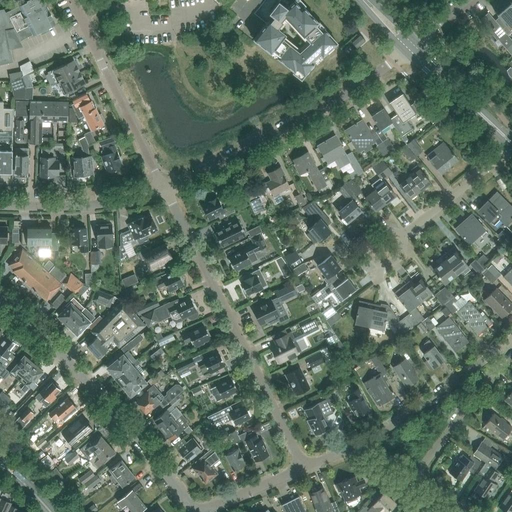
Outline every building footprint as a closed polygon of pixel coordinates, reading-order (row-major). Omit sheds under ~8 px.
[(4,9),(0,10),(0,65),(13,63),(11,53),(10,47),(19,42),(32,35),(51,26),(53,25),(54,24),(42,0),(26,0),(27,2),(5,13),(4,9)] [(289,0),(255,30),(295,76),(337,39),(303,0),(289,0)] [(511,31),(511,32),(511,31),(511,4),(511,3),(497,15),(499,17),(511,31)] [(480,21),(497,41),(498,40),(511,56),(511,40),(507,34),(511,31),(499,17),(495,21),(489,13),(480,21)] [(360,35),(352,43),(357,49),(365,41),(360,35)] [(344,50),(347,53),(348,54),(352,50),(349,46),(344,50)] [(368,65),(362,55),(358,57),(364,68),(365,67),(367,66),(368,65)] [(34,70),(29,61),(19,66),(24,75),(34,70)] [(53,84),(56,84),(79,73),(74,61),(61,67),(61,66),(53,70),(47,73),(48,74),(45,76),(49,84),(51,85),(52,84),(53,84)] [(22,71),(9,74),(10,82),(23,76),(22,71)] [(79,73),(60,82),(63,89),(60,91),(62,94),(64,95),(66,95),(73,91),(72,90),(85,84),(79,73)] [(11,82),(12,91),(26,88),(22,78),(11,82)] [(13,99),(15,99),(25,100),(26,88),(12,91),(13,96),(13,99)] [(74,104),(71,105),(78,118),(84,116),(91,130),(97,127),(103,124),(102,123),(105,121),(101,114),(99,116),(95,109),(94,106),(92,102),(88,103),(87,102),(90,101),(86,93),(85,94),(76,98),(72,100),(72,101),(74,104)] [(391,121),(400,136),(409,130),(403,122),(419,111),(414,103),(411,105),(403,94),(389,103),(397,115),(390,120),(391,121)] [(29,116),(29,101),(29,100),(25,100),(15,99),(15,116),(29,116)] [(0,172),(12,173),(12,151),(12,137),(12,120),(13,109),(3,109),(3,102),(0,101),(0,172)] [(29,101),(29,116),(28,144),(42,144),(42,122),(68,123),(68,102),(29,101)] [(68,122),(78,122),(72,108),(69,108),(68,122)] [(381,130),(391,124),(390,122),(391,121),(390,120),(383,109),(372,116),(381,130)] [(346,132),(357,150),(362,147),(364,149),(375,143),(362,121),(355,125),(356,126),(346,132)] [(93,155),(86,139),(85,137),(80,139),(81,141),(79,142),(82,149),(82,151),(72,152),(75,176),(93,174),(92,164),(91,164),(90,157),(93,155)] [(338,168),(349,162),(348,161),(349,161),(347,157),(335,137),(318,146),(327,163),(328,163),(329,164),(334,161),(338,168)] [(102,156),(108,173),(122,168),(121,163),(115,145),(112,138),(100,143),(102,150),(104,149),(104,150),(101,151),(102,156)] [(387,139),(382,142),(390,154),(396,151),(387,139)] [(413,139),(406,145),(416,157),(423,151),(413,139)] [(390,154),(382,142),(376,146),(384,158),(390,154)] [(427,156),(440,173),(457,160),(443,143),(427,156)] [(416,157),(406,145),(406,144),(400,149),(410,162),(416,157)] [(28,148),(16,148),(15,177),(28,177),(28,148)] [(329,192),(325,185),(323,182),(318,171),(308,152),(300,157),(292,161),(300,175),(307,172),(308,171),(318,190),(321,196),(329,192)] [(55,158),(49,157),(49,153),(43,153),(42,157),(41,157),(41,177),(54,177),(54,175),(58,175),(58,167),(55,167),(55,158)] [(348,161),(349,162),(356,174),(362,170),(354,157),(349,161),(348,161)] [(382,160),(377,164),(387,178),(392,174),(382,160)] [(387,178),(377,164),(373,167),(372,168),(382,182),(387,178)] [(413,173),(409,177),(420,191),(430,184),(419,169),(416,166),(411,170),(413,173)] [(269,190),(273,197),(290,188),(284,176),(285,175),(280,167),(267,174),(270,181),(266,183),(268,187),(269,190)] [(420,191),(409,177),(399,185),(410,199),(420,191)] [(325,185),(329,192),(335,188),(329,179),(323,182),(325,185)] [(350,179),(345,183),(353,193),(356,197),(361,192),(351,179),(350,179)] [(385,182),(374,190),(386,204),(396,196),(385,182)] [(345,199),(335,208),(338,211),(347,222),(361,211),(356,205),(352,201),(356,197),(353,193),(345,183),(339,188),(338,190),(345,199)] [(243,185),(232,191),(235,196),(241,193),(245,199),(248,198),(256,214),(265,209),(262,204),(257,194),(254,187),(245,191),(243,185)] [(386,204),(374,190),(364,197),(375,212),(386,204)] [(511,206),(497,191),(487,201),(491,206),(501,216),(498,220),(499,221),(501,222),(505,226),(511,220),(511,206)] [(294,197),(300,207),(306,204),(301,193),(294,197)] [(221,199),(219,200),(217,198),(201,206),(209,220),(214,218),(215,220),(219,218),(219,219),(226,216),(235,212),(229,201),(223,203),(221,199)] [(313,201),(301,208),(307,216),(306,218),(310,222),(306,226),(309,229),(310,231),(318,240),(319,241),(330,232),(325,226),(330,221),(313,201)] [(494,226),(499,221),(498,220),(501,216),(491,206),(487,201),(478,210),(490,222),(494,226)] [(455,229),(469,244),(485,229),(479,223),(477,220),(471,214),(455,229)] [(144,217),(127,225),(130,230),(134,240),(149,233),(150,234),(155,232),(154,231),(157,230),(151,216),(145,219),(144,217)] [(224,229),(215,233),(216,235),(222,247),(237,240),(246,235),(239,222),(233,224),(231,222),(223,226),(224,229)] [(112,224),(98,225),(98,226),(96,226),(97,242),(98,248),(105,248),(113,247),(112,224)] [(259,226),(248,231),(251,237),(261,232),(259,226)] [(27,245),(38,246),(39,228),(27,228),(27,232),(21,232),(21,245),(27,245)] [(38,250),(51,250),(51,228),(39,228),(38,246),(38,250)] [(72,229),(72,236),(71,236),(71,246),(72,246),(72,245),(79,245),(80,253),(88,253),(88,238),(86,238),(85,228),(72,229)] [(495,233),(506,244),(511,240),(502,231),(497,235),(495,233)] [(256,255),(255,252),(266,247),(260,234),(250,238),(253,244),(252,245),(237,252),(238,254),(229,258),(231,264),(230,265),(232,269),(234,269),(235,271),(251,263),(259,259),(256,255)] [(120,246),(119,247),(120,262),(128,258),(135,255),(129,243),(122,246),(120,246)] [(171,257),(167,249),(165,245),(157,249),(155,247),(153,248),(152,246),(138,253),(140,258),(143,257),(149,268),(171,257)] [(453,247),(441,257),(456,276),(462,271),(465,274),(470,270),(468,267),(468,266),(453,247)] [(22,250),(9,265),(14,270),(13,271),(47,300),(62,283),(75,294),(83,284),(71,273),(67,277),(65,275),(66,275),(55,265),(48,273),(22,250)] [(90,252),(91,265),(101,264),(100,251),(90,252)] [(299,258),(295,251),(284,257),(288,265),(299,258)] [(489,260),(483,254),(476,260),(483,268),(489,263),(487,262),(489,260)] [(282,256),(276,259),(280,267),(285,278),(293,274),(282,256)] [(318,266),(326,277),(323,279),(327,285),(337,278),(335,276),(337,275),(334,272),(340,268),(331,256),(318,266)] [(456,276),(441,257),(429,266),(444,285),(456,276)] [(44,267),(48,270),(53,264),(49,260),(44,267)] [(469,265),(478,275),(484,270),(475,260),(469,265)] [(303,264),(292,270),(296,277),(307,270),(303,264)] [(491,265),(487,269),(497,279),(501,275),(491,265)] [(511,268),(503,277),(511,286),(511,268)] [(497,279),(487,269),(487,270),(482,275),(491,284),(497,279)] [(267,285),(260,270),(250,274),(252,277),(241,283),(247,294),(254,291),(255,291),(267,285)] [(154,279),(156,282),(158,289),(165,285),(169,293),(177,289),(176,287),(183,284),(177,272),(167,276),(166,274),(154,279)] [(122,280),(125,287),(138,282),(135,274),(122,280)] [(418,275),(406,284),(421,303),(433,293),(418,275)] [(337,278),(327,285),(311,298),(316,305),(332,292),(336,290),(334,288),(342,282),(340,279),(338,280),(337,278)] [(347,278),(342,282),(334,288),(336,290),(332,292),(339,303),(356,290),(347,278)] [(394,294),(410,313),(418,324),(421,322),(422,322),(425,320),(415,307),(421,303),(406,284),(394,294)] [(83,285),(79,289),(84,294),(89,289),(83,285)] [(277,316),(285,312),(280,302),(296,295),(291,285),(275,293),(278,298),(253,310),(260,324),(266,321),(268,325),(279,320),(277,316)] [(132,287),(125,290),(128,297),(135,293),(132,287)] [(445,287),(440,291),(448,301),(453,297),(445,287)] [(511,302),(497,287),(486,297),(502,314),(511,304),(511,302)] [(96,290),(92,301),(109,308),(114,297),(96,290)] [(443,305),(444,304),(448,301),(440,291),(435,295),(443,305)] [(67,308),(58,317),(68,326),(74,319),(81,312),(85,308),(73,297),(70,300),(65,306),(67,308)] [(448,301),(444,304),(452,314),(458,309),(452,302),(456,299),(453,297),(448,301)] [(458,311),(457,312),(478,335),(492,323),(482,312),(480,314),(469,301),(467,303),(464,299),(462,301),(460,298),(454,303),(458,309),(457,310),(458,311)] [(56,299),(51,305),(56,310),(61,304),(56,299)] [(166,304),(142,316),(148,327),(171,315),(172,317),(173,319),(174,320),(175,321),(177,321),(179,321),(181,319),(187,316),(188,317),(189,318),(191,318),(192,319),(193,318),(194,318),(195,317),(196,316),(197,315),(197,314),(197,312),(196,311),(196,309),(197,309),(194,303),(193,304),(191,299),(190,299),(180,303),(179,304),(169,309),(166,304)] [(122,300),(92,332),(97,337),(87,346),(98,358),(115,343),(119,347),(145,325),(122,300)] [(475,302),(482,310),(484,308),(477,300),(475,302)] [(156,301),(136,310),(139,315),(141,314),(158,306),(156,301)] [(354,324),(369,328),(374,304),(359,301),(354,324)] [(391,321),(398,331),(403,327),(399,322),(400,321),(389,308),(374,304),(369,328),(384,331),(386,320),(391,321)] [(321,314),(326,320),(336,312),(331,306),(321,314)] [(74,319),(68,326),(77,335),(90,321),(94,317),(85,308),(81,312),(74,319)] [(336,312),(326,320),(330,326),(341,318),(336,312)] [(410,313),(405,317),(413,327),(418,324),(410,313)] [(398,331),(395,333),(399,338),(413,327),(405,317),(400,321),(399,322),(403,327),(398,331)] [(428,317),(425,320),(422,322),(429,331),(435,326),(428,317)] [(449,317),(436,328),(455,352),(468,342),(449,317)] [(285,330),(271,336),(273,340),(276,346),(272,348),(280,364),(299,354),(298,353),(301,351),(296,340),(318,328),(314,320),(300,327),(303,333),(294,338),(291,331),(287,333),(285,330)] [(421,322),(418,324),(415,326),(422,334),(427,329),(421,322)] [(202,344),(203,342),(210,339),(209,337),(210,336),(208,331),(206,332),(204,326),(182,337),(185,343),(191,340),(195,347),(202,344)] [(160,332),(154,335),(157,341),(163,338),(160,332)] [(174,339),(172,334),(163,338),(157,341),(160,346),(174,339)] [(7,337),(0,345),(0,354),(6,359),(0,366),(5,369),(15,357),(11,353),(17,345),(7,337)] [(121,348),(125,353),(128,351),(135,345),(131,340),(121,348)] [(393,344),(400,355),(406,351),(399,340),(393,344)] [(428,350),(423,354),(427,360),(423,362),(429,370),(433,367),(433,368),(438,364),(444,360),(433,346),(429,340),(423,344),(428,350)] [(339,341),(334,343),(340,352),(341,351),(343,345),(339,341)] [(160,348),(150,356),(153,360),(163,352),(160,348)] [(110,371),(115,377),(131,364),(136,360),(128,351),(125,353),(108,368),(110,371)] [(319,352),(306,359),(308,363),(311,369),(318,365),(324,362),(319,352)] [(219,353),(203,361),(202,360),(197,363),(203,375),(209,373),(210,375),(219,371),(218,369),(225,366),(219,353)] [(19,381),(22,378),(28,371),(33,364),(24,356),(9,374),(15,379),(15,378),(19,381)] [(376,370),(383,367),(377,356),(366,362),(369,366),(373,364),(376,370)] [(406,358),(393,366),(407,386),(419,378),(406,358)] [(115,377),(123,387),(139,373),(143,370),(138,365),(140,363),(137,359),(136,360),(131,364),(115,377)] [(177,373),(186,368),(194,364),(191,359),(183,363),(174,367),(177,373)] [(28,371),(22,378),(19,381),(24,385),(20,390),(25,393),(29,388),(34,382),(43,372),(33,364),(28,371)] [(310,389),(299,367),(284,374),(287,379),(295,396),(310,389)] [(139,373),(123,387),(128,393),(131,396),(147,382),(139,373)] [(148,381),(152,386),(162,378),(158,373),(148,381)] [(395,396),(380,373),(363,383),(369,396),(371,395),(377,405),(380,403),(381,405),(395,396)] [(231,379),(216,387),(210,389),(217,402),(222,399),(225,398),(225,399),(231,396),(230,395),(237,391),(231,379)] [(34,382),(29,388),(33,391),(37,386),(34,382)] [(51,382),(35,398),(40,403),(41,401),(47,408),(50,404),(56,398),(55,396),(60,391),(56,386),(51,382)] [(147,392),(136,402),(137,403),(137,406),(139,408),(141,408),(146,414),(158,403),(163,408),(169,403),(177,396),(178,395),(180,393),(183,391),(181,389),(178,386),(175,386),(166,393),(166,396),(164,398),(154,386),(147,392)] [(191,390),(194,396),(203,392),(200,386),(191,390)] [(330,391),(335,400),(341,397),(336,388),(330,391)] [(351,411),(353,410),(357,417),(369,411),(358,390),(352,392),(352,394),(347,396),(349,401),(347,403),(351,411)] [(323,402),(304,411),(308,420),(312,429),(313,429),(316,435),(317,435),(323,432),(329,429),(322,416),(326,415),(327,416),(332,414),(328,407),(334,405),(328,393),(323,396),(325,401),(323,402)] [(6,396),(0,402),(0,417),(8,408),(6,406),(11,399),(6,396)] [(169,403),(172,406),(173,408),(181,401),(177,396),(169,403)] [(67,398),(53,410),(49,414),(55,420),(59,417),(63,422),(77,409),(67,398)] [(154,421),(162,431),(182,414),(176,407),(174,408),(173,408),(172,406),(154,421)] [(229,406),(208,417),(210,422),(212,425),(224,419),(226,423),(232,420),(235,426),(238,425),(238,426),(244,423),(244,421),(251,418),(244,406),(232,412),(229,406)] [(27,419),(33,414),(28,409),(14,422),(21,429),(25,425),(24,425),(29,421),(27,419)] [(182,414),(162,431),(170,441),(188,426),(186,423),(188,421),(182,414)] [(494,414),(485,426),(503,439),(511,428),(494,414)] [(69,430),(71,432),(67,435),(72,441),(73,441),(76,445),(80,442),(87,436),(85,434),(92,429),(82,418),(69,430)] [(227,427),(218,432),(221,437),(230,433),(227,427)] [(18,437),(19,436),(22,433),(17,429),(15,431),(13,433),(18,437)] [(221,440),(217,443),(217,444),(218,445),(222,443),(223,444),(231,440),(233,443),(240,440),(238,436),(235,430),(230,433),(221,437),(220,438),(221,440)] [(243,434),(238,436),(240,440),(242,443),(245,449),(249,447),(255,460),(256,462),(260,460),(262,459),(268,456),(265,449),(266,448),(262,440),(259,441),(257,436),(249,440),(247,441),(243,434)] [(175,446),(183,456),(188,461),(201,450),(188,435),(175,446)] [(90,461),(96,455),(108,445),(100,436),(93,443),(90,439),(79,449),(90,461)] [(35,444),(39,450),(47,443),(43,438),(35,444)] [(213,439),(204,446),(208,451),(212,448),(217,444),(213,439)] [(473,454),(485,462),(491,467),(495,469),(503,457),(482,442),(473,454)] [(44,453),(51,447),(49,444),(42,450),(44,453)] [(108,445),(96,455),(99,459),(94,463),(98,468),(115,453),(108,445)] [(196,465),(192,468),(204,484),(206,483),(216,474),(212,470),(210,467),(215,463),(217,466),(221,462),(220,460),(215,453),(212,448),(208,451),(194,463),(196,465)] [(227,454),(225,454),(233,471),(245,465),(238,449),(235,450),(234,448),(225,451),(227,454)] [(42,459),(45,456),(41,451),(36,456),(39,461),(42,459)] [(66,460),(70,465),(78,458),(74,453),(66,460)] [(42,459),(39,461),(46,469),(53,464),(54,463),(47,455),(42,459)] [(471,456),(468,459),(463,455),(459,460),(458,460),(449,473),(461,481),(468,471),(473,475),(481,463),(471,456)] [(115,478),(115,479),(128,469),(121,460),(109,470),(112,474),(108,477),(111,481),(115,478)] [(491,467),(485,462),(478,473),(484,477),(475,491),(486,499),(491,492),(492,493),(497,485),(493,482),(499,474),(490,468),(491,467)] [(56,468),(49,474),(53,480),(60,474),(56,468)] [(128,469),(115,479),(115,478),(111,481),(115,486),(119,483),(122,487),(134,477),(128,469)] [(83,485),(84,484),(95,476),(90,470),(79,479),(83,485)] [(96,475),(95,476),(84,484),(88,489),(100,481),(96,475)] [(339,492),(341,491),(346,504),(358,500),(356,496),(361,494),(359,488),(366,486),(363,480),(356,483),(354,478),(336,485),(339,492)] [(126,505),(131,511),(141,511),(146,508),(136,495),(144,489),(139,484),(117,502),(122,509),(126,505)] [(0,486),(0,497),(1,498),(6,501),(10,490),(6,488),(6,489),(4,489),(5,487),(0,485),(0,486)] [(311,494),(317,508),(315,509),(315,511),(328,511),(330,511),(339,511),(335,501),(330,503),(327,495),(325,496),(323,489),(318,491),(317,489),(311,491),(312,494),(311,494)] [(511,511),(511,489),(499,507),(505,511),(511,511)] [(387,511),(395,504),(384,494),(370,509),(365,505),(358,511),(387,511)] [(306,511),(299,496),(281,505),(284,511),(269,511),(268,510),(264,511),(306,511)] [(0,511),(6,511),(10,506),(11,503),(6,501),(1,498),(0,500),(0,511)]
